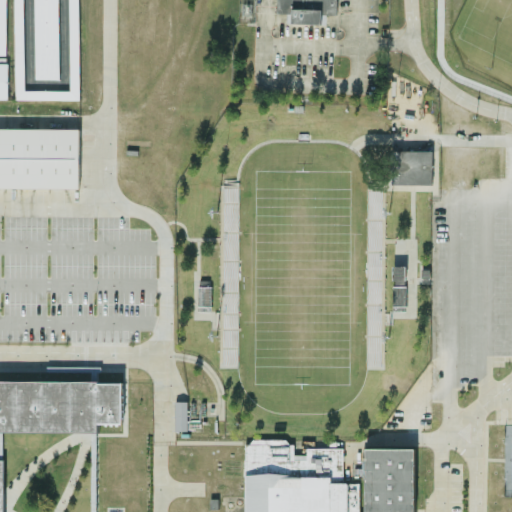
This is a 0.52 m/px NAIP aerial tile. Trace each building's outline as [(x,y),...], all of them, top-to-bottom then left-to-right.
[(13,0),(25,0),(26,90),(70,90),(69,0),(79,0),(80,100),(14,100),(13,0)] [(34,0),(59,0),(60,79),(35,80),(34,0)] [(292,14),(278,13),(278,0),(338,0),(338,15),(322,15),(322,24),(292,24),(292,14)] [(0,98),(0,65),(8,65),(8,98),(0,98)] [(0,127),(81,127),(81,188),(0,187),(0,127)] [(433,152),(390,151),(390,185),(433,186),(433,152)] [(225,362),(226,186),(240,185),(238,361),(225,362)] [(368,190),(386,190),(382,364),(367,364),(368,190)] [(406,286),(406,267),(394,267),(394,286),(406,286)] [(199,287),(199,308),(211,307),(210,287),(199,287)] [(394,310),(407,310),(407,287),(394,287),(394,310)] [(100,382),(124,382),(124,423),(99,423),(99,431),(0,431),(0,381),(100,381),(100,382)] [(176,401),(189,401),(189,431),(176,431),(176,401)] [(370,511),(370,448),(416,448),(416,511),(247,511),(247,477),(248,445),(251,445),(255,440),(288,440),(292,445),(295,445),(295,459),(310,459),(310,448),(344,448),(344,478),(334,478),(334,483),(361,483),(361,511),(370,511)]
